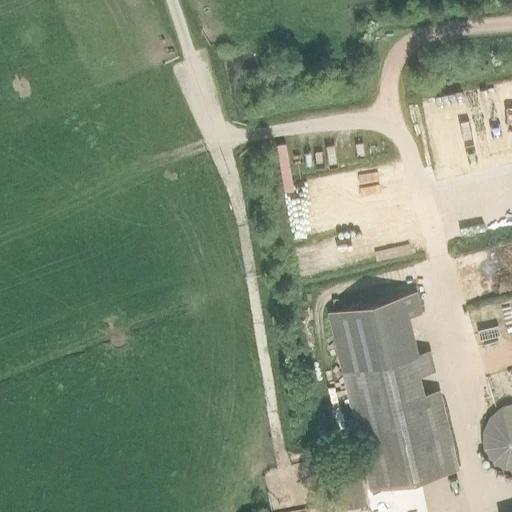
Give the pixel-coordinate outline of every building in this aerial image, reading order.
[(511,109),(511,86),(487,88),(488,110),(511,109)] [(481,118),(474,88),(449,94),(456,125),(481,118)] [(297,172),(344,160),(339,140),(291,152),(297,172)] [(327,311),(369,489),(459,468),(440,386),(426,389),(422,373),(436,370),(430,347),(417,350),(408,315),(422,312),(416,290),(327,311)] [(511,474),(511,447),(501,405),(497,407),(495,409),(493,411),(492,412),(490,414),(488,417),(486,420),(485,422),(484,424),(483,427),(482,429),(482,432),(482,434),(481,437),(481,438),(482,442),(482,444),(483,447),(483,449),(484,452),(485,454),(486,456),(488,459),(489,461),(491,463),(493,465),(496,467),(499,469),(501,471),(504,472),(509,474),(511,474)] [(356,448),(331,452),(339,506),(365,502),(356,448)]
